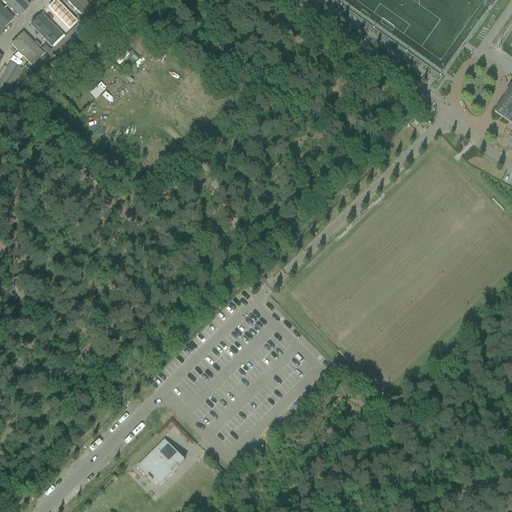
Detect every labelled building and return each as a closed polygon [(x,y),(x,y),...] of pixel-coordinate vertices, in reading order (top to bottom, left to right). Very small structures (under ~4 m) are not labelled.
[(25,12),(13,0),(2,0),(1,1),(18,19),(25,12)] [(64,0),(82,19),(92,7),(85,0),(64,0)] [(15,21),(0,5),(0,28),(4,33),(15,21)] [(67,22),(52,5),(43,14),(59,30),(67,22)] [(96,6),(78,23),(83,27),(101,10),(96,6)] [(78,23),(64,37),(68,41),(83,27),(78,23)] [(45,31),(57,44),(63,38),(51,26),(45,31)] [(31,67),(45,54),(25,34),(10,46),(31,67)] [(64,37),(50,51),(54,55),(68,41),(64,37)] [(50,51),(35,65),(40,69),(54,55),(50,51)] [(10,64),(0,80),(0,90),(5,94),(19,69),(10,64)] [(35,65),(29,71),(34,75),(40,69),(35,65)] [(511,87),(494,113),(511,125),(511,87)] [(137,468),(148,478),(147,479),(152,483),(157,488),(172,473),(172,474),(174,472),(173,472),(176,469),(177,470),(179,468),(178,467),(184,461),(164,441),(137,468)] [(91,483),(99,473),(94,469),(86,479),(91,483)] [(83,511),(106,511),(96,500),(83,511)]
